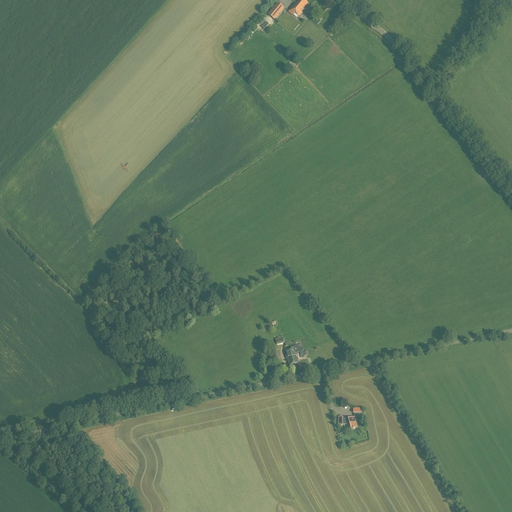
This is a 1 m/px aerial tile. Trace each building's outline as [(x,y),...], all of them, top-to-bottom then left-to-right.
[(302,10),(303,11),(305,8),(307,10),(310,6),(308,4),(308,3),(303,0),(290,0),(295,4),(300,8),(302,10)] [(274,20),(284,8),(278,3),(268,15),(274,20)] [(300,8),(295,4),(290,9),(288,12),(293,16),(295,13),(299,16),(303,11),(302,10),(300,8)] [(277,345),(284,343),(282,337),(275,339),(277,345)] [(277,352),(275,345),(271,346),(273,353),(272,353),(275,364),(282,362),(278,351),(277,352)] [(298,363),(296,356),(297,356),(295,348),(284,352),(286,359),(288,358),(290,366),(298,363)] [(338,417),(338,426),(342,426),(342,425),(350,425),(351,429),(357,428),(355,418),(354,417),(348,419),(342,419),(342,417),(338,417)]
